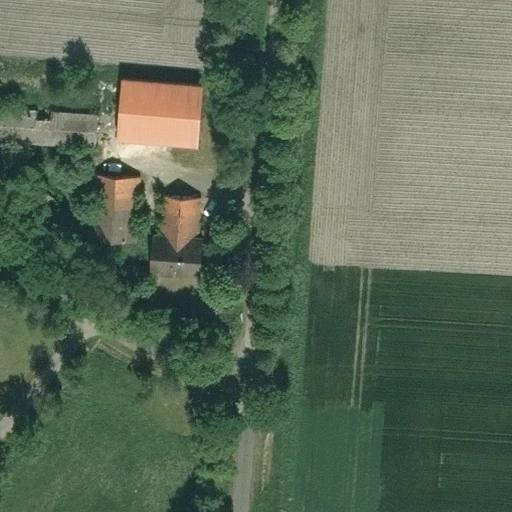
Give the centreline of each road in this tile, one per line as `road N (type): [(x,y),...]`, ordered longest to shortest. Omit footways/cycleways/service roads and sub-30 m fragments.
road 1 (unclassified): [(275,0),(247,379)]
road 2 (unclassified): [(247,379),(161,361),(104,329),(0,240)]
road 3 (residential): [(237,511),(247,379)]
